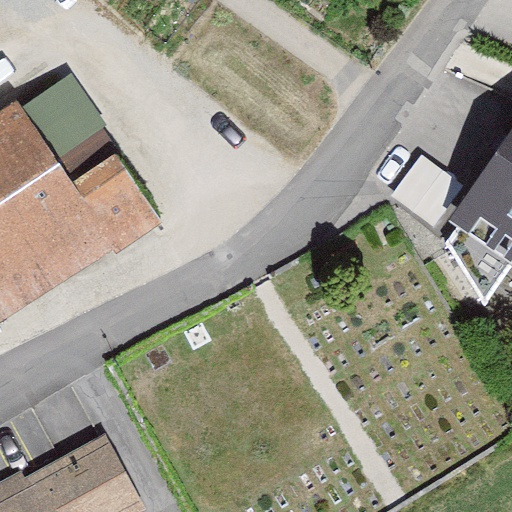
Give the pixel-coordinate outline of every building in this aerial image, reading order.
[(17,124),(48,172),(108,130),(77,82),(17,124)] [(0,312),(98,248),(71,208),(48,172),(17,124),(0,135),(0,312)] [(511,151),(449,244),(485,306),(511,262),(511,261),(511,151)] [(116,177),(71,208),(98,248),(106,259),(151,229),(116,177)] [(125,511),(134,508),(103,447),(26,487),(21,477),(0,488),(0,511),(125,511)]
